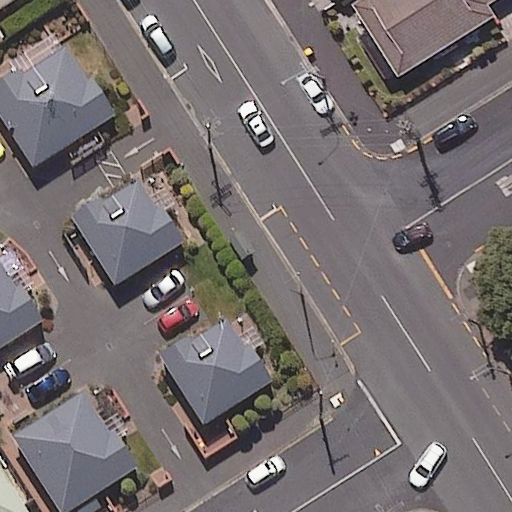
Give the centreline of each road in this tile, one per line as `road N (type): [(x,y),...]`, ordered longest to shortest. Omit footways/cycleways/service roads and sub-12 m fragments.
road 1 (tertiary): [(195,0),(358,255)]
road 2 (residential): [(293,511),(454,408)]
road 3 (residential): [(511,157),(358,255)]
road 4 (tertiary): [(358,255),(454,408)]
